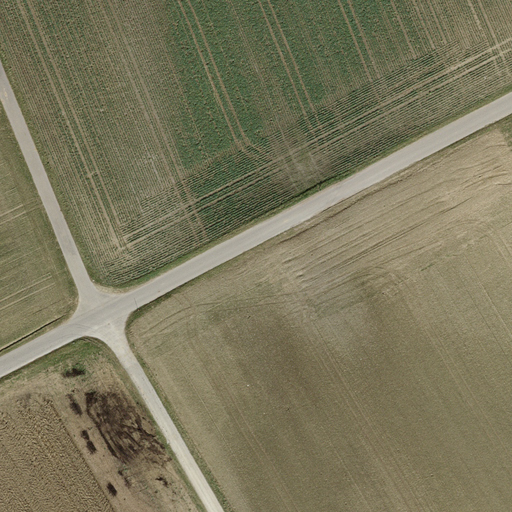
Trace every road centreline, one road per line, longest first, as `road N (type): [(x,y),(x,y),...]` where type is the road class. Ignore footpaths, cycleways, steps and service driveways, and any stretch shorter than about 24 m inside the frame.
road 1 (unclassified): [(511,98),(0,366)]
road 2 (track): [(100,314),(0,73)]
road 3 (track): [(100,314),(217,511)]
